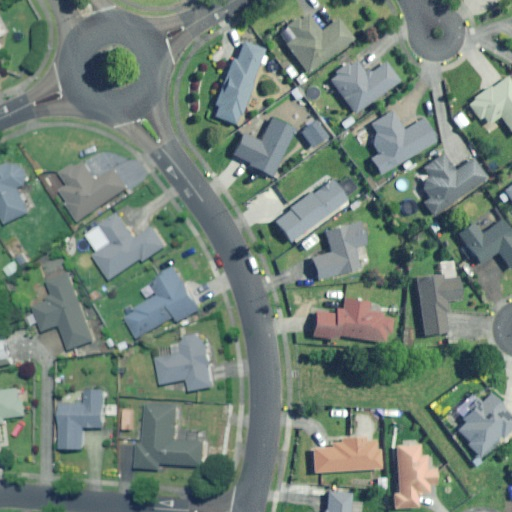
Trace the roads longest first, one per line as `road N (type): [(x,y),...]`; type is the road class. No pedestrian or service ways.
road 1 (residential): [(249,511),(266,406),(255,310),(225,236),(132,100)]
road 2 (residential): [(187,511),(0,494)]
